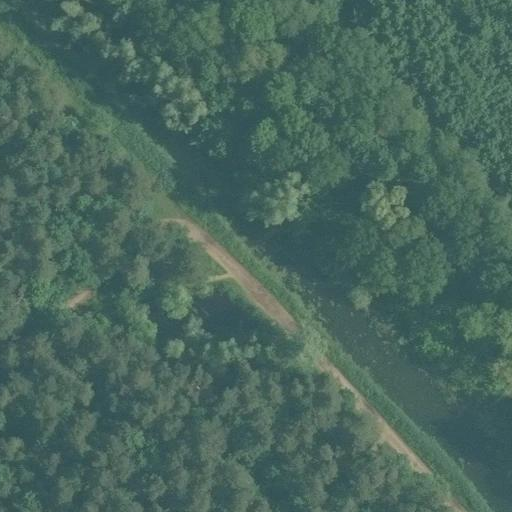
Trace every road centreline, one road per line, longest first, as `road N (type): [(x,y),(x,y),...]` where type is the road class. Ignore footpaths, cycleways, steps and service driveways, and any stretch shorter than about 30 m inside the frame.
road 1 (track): [(210,0),(337,157),(511,335)]
road 2 (track): [(183,226),(214,247),(389,437)]
road 3 (track): [(183,226),(0,30)]
road 4 (track): [(0,356),(133,239),(183,226)]
